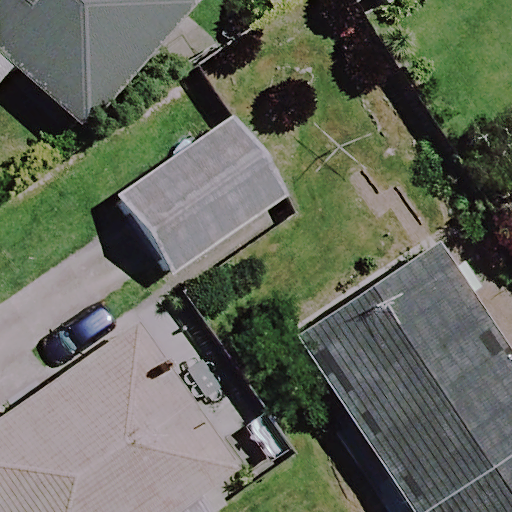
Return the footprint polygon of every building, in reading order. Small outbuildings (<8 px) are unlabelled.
[(181,17),(163,0),(0,0),(0,66),(69,133),(181,17)] [(396,0),(371,0),(379,11),(396,0)] [(289,206),(226,123),(115,206),(178,290),(289,206)] [(511,511),(511,383),(433,261),(381,294),(391,308),(305,363),(400,511),(511,511)] [(180,511),(237,474),(140,331),(0,425),(0,511),(180,511)]
